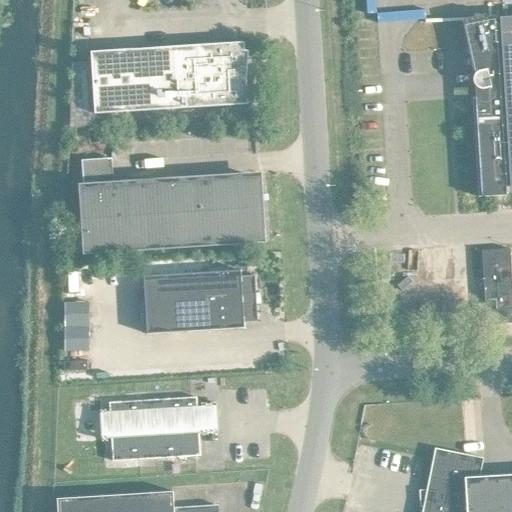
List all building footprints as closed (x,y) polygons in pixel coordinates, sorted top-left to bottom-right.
[(511,17),(497,19),(497,9),(469,10),(472,63),(483,62),(483,63),(482,64),(480,64),(479,65),(477,66),(476,68),(475,69),(475,71),(475,73),(475,74),(475,76),(476,77),(477,79),(478,80),(480,81),(482,82),(483,82),(485,82),(485,90),(474,91),(480,190),(508,188),(507,179),(511,178),(511,17)] [(250,43),(203,40),(203,38),(92,44),(96,107),(249,97),(248,74),(250,43)] [(88,228),(116,226),(117,240),(263,231),(259,171),(110,180),(108,151),(83,153),(88,228)] [(498,302),(511,301),(511,253),(511,242),(483,244),(488,318),(499,317),(498,302)] [(144,269),(148,327),(246,321),(246,315),(259,314),(256,268),(243,269),(242,263),(144,269)] [(110,395),(114,454),(201,449),(199,415),(214,414),(213,399),(198,400),(198,390),(110,395)] [(511,511),(511,467),(481,470),(485,451),(436,441),(421,511),(511,511)] [(58,492),(59,511),(216,511),(216,498),(175,501),(174,484),(58,492)]
